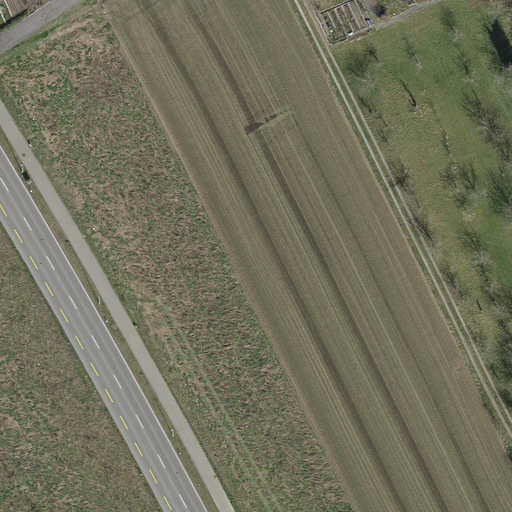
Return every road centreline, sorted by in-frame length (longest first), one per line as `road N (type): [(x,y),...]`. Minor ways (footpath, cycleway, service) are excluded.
road 1 (track): [(511,430),(299,0)]
road 2 (secondary): [(0,175),(188,511)]
